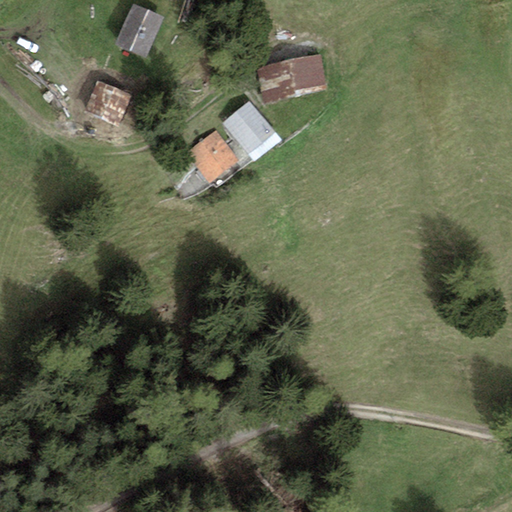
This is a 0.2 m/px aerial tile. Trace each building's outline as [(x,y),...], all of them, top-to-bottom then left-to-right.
[(163,17),(133,4),(115,45),(145,58),(163,17)] [(319,55),(256,69),(264,103),(327,89),(319,55)] [(133,95),(97,81),(85,111),(120,126),(133,95)] [(249,100),(222,122),(254,161),(281,139),(249,100)] [(216,131),(186,154),(209,183),(239,159),(216,131)]
